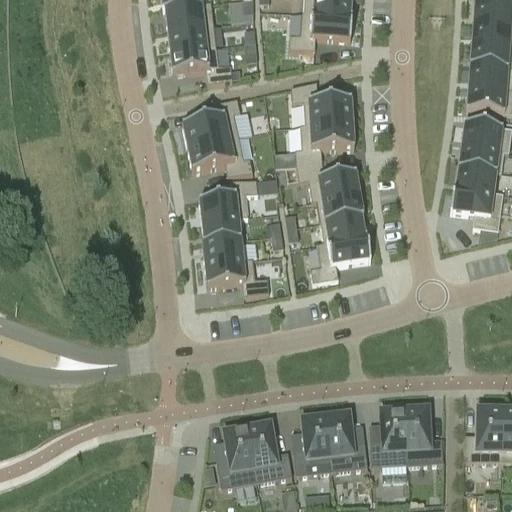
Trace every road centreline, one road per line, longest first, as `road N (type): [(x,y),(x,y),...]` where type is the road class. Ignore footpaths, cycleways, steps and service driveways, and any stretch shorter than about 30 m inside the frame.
road 1 (residential): [(120,0),(169,359)]
road 2 (residential): [(431,302),(408,191),(398,85),(402,0)]
road 3 (residential): [(431,302),(337,332),(169,359)]
road 4 (residential): [(169,359),(155,511)]
road 5 (residential): [(127,365),(0,325)]
road 6 (residential): [(0,368),(61,378),(127,365)]
